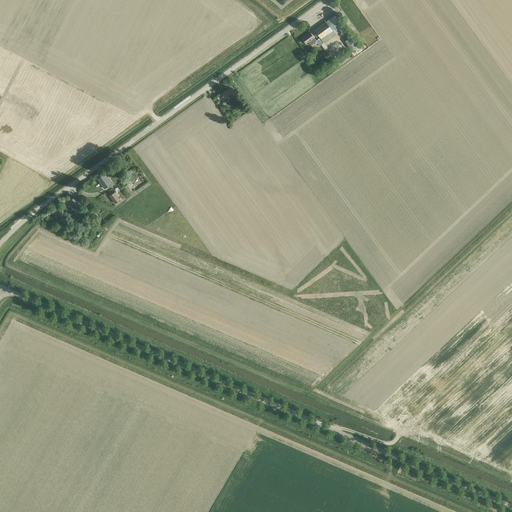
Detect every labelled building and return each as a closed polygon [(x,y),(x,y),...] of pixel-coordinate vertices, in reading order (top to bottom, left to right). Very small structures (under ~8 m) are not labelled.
[(317,42),(320,45),(329,39),(326,35),(339,25),(333,17),(315,30),(320,37),(316,40),(311,33),(302,38),(306,43),(308,42),(310,45),(314,42),(315,43),(317,42)] [(345,41),(350,49),(357,43),(356,41),(357,40),(353,35),(350,31),(349,34),(351,37),(345,41)] [(331,61),(328,57),(332,54),(329,49),(326,52),(328,54),(324,57),(326,59),(329,62),(330,62),(331,64),(334,62),(332,60),(331,61)] [(237,93),(236,91),(234,92),(232,88),(229,90),(229,89),(221,94),(224,99),(232,94),(233,96),(237,93)] [(112,183),(105,174),(103,171),(96,176),(105,189),(112,183)] [(119,200),(114,193),(110,196),(115,203),(119,200)] [(71,208),(73,206),(76,209),(80,207),(73,198),(70,200),(72,203),(69,205),(71,208)] [(64,213),(60,207),(55,210),(60,218),(63,216),(62,215),(64,213)]
